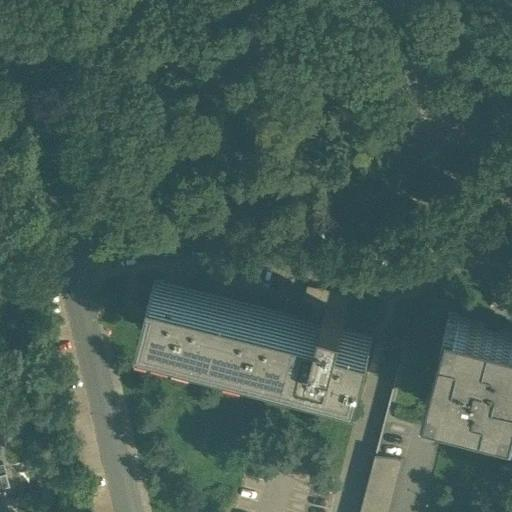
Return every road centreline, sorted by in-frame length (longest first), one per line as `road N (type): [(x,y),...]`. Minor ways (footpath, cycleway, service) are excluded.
road 1 (residential): [(68,264),(199,244),(249,248),(388,284),(416,278),(459,247),(423,147),(459,106)]
road 2 (residential): [(127,511),(68,264)]
road 3 (residential): [(57,220),(13,29)]
road 4 (secondary): [(13,29),(154,0)]
road 5 (residential): [(371,0),(459,106)]
